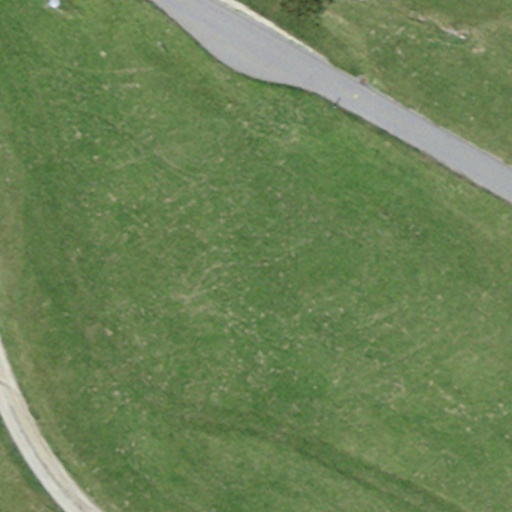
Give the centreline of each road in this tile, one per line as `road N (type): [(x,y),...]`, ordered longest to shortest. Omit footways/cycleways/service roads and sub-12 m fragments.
road 1 (unclassified): [(511,181),(188,0)]
road 2 (track): [(0,362),(42,462),(89,511)]
